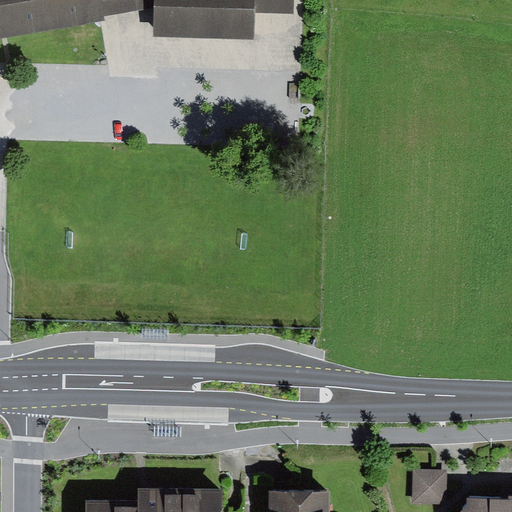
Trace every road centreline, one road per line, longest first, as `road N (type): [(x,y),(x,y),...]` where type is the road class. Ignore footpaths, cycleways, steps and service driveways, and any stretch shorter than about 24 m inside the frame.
road 1 (primary): [(511,402),(27,386)]
road 2 (residential): [(27,386),(31,511)]
